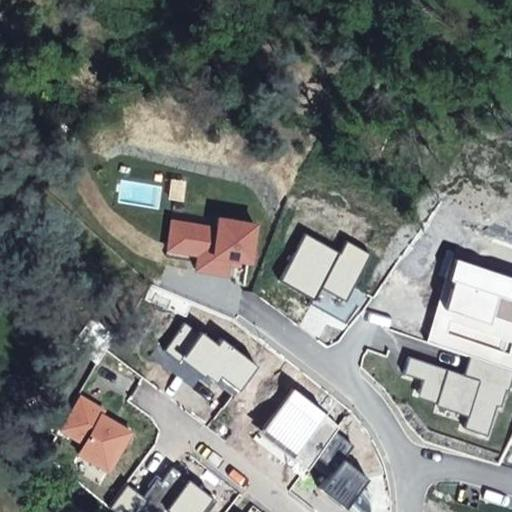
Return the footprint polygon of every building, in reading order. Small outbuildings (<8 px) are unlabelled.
[(71,137),(59,126),(49,137),(62,148),(71,137)] [(54,160),(45,153),(33,172),(42,178),(54,160)] [(187,223),(171,220),(166,248),(182,251),(187,223)] [(339,253),(304,233),(278,280),(312,300),(309,304),(344,324),(366,294),(352,286),(370,254),(346,241),(339,253)] [(227,257),(226,263),(239,265),(240,260),(227,257)] [(464,375),(408,356),(403,374),(421,380),(417,393),(437,400),(437,398),(469,409),(466,416),(462,428),(486,435),(496,406),(500,407),(506,390),(508,391),(511,379),(511,370),(470,356),(464,375)] [(437,400),(417,393),(416,397),(435,403),(434,405),(466,416),(469,409),(437,398),(437,400)] [(78,395),(58,429),(83,443),(77,453),(107,471),(130,432),(101,415),(104,410),(78,395)]
